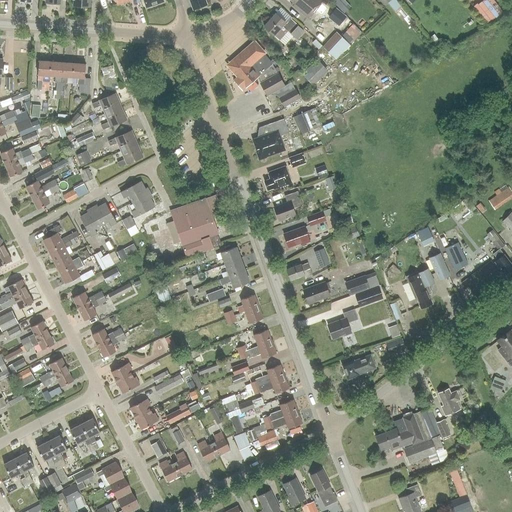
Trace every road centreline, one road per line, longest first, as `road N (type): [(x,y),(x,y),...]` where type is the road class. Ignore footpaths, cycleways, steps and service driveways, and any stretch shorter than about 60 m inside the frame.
road 1 (tertiary): [(327,430),(183,35)]
road 2 (tertiary): [(327,430),(398,386),(511,291)]
road 3 (unclassified): [(19,233),(149,164),(169,207)]
road 4 (residential): [(161,511),(327,430)]
road 5 (tertiary): [(0,25),(183,35)]
road 6 (residential): [(99,392),(19,233)]
road 7 (residential): [(161,511),(99,392)]
